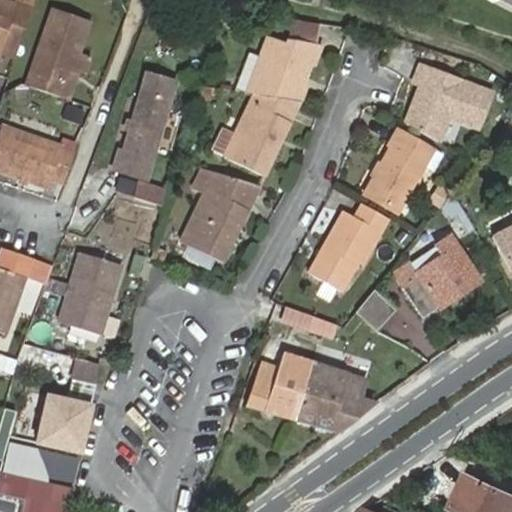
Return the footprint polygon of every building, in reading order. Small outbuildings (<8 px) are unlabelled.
[(19,55),(37,6),(18,0),(0,0),(0,50),(5,52),(6,50),(19,55)] [(511,0),(486,0),(511,12),(511,0)] [(57,7),(34,70),(77,86),(99,22),(57,7)] [(289,26),(286,45),(315,50),(318,31),(289,26)] [(265,44),(246,98),(250,98),(295,105),(301,89),(297,88),(305,69),(308,70),(316,50),(315,50),(286,45),(284,50),(265,44)] [(411,110),(404,128),(439,146),(449,119),(478,131),(491,95),(419,67),(412,85),(420,89),(417,96),(414,102),(420,105),(419,108),(411,110)] [(34,70),(28,86),(71,102),(77,86),(34,70)] [(142,78),(137,93),(169,103),(173,88),(142,78)] [(169,103),(137,93),(118,154),(115,153),(108,173),(143,184),(169,103)] [(280,140),(297,105),(295,105),(250,98),(220,159),(260,179),(276,148),(270,145),(274,138),(280,140)] [(50,177),(64,181),(77,150),(7,125),(0,146),(0,167),(21,174),(47,183),(50,177)] [(429,153),(397,136),(363,200),(394,217),(429,153)] [(270,145),(276,148),(280,140),(274,138),(270,145)] [(235,232),(256,187),(197,172),(187,193),(200,199),(178,247),(219,267),(231,240),(225,238),(230,230),(235,232)] [(47,183),(21,174),(18,181),(45,191),(47,183)] [(130,185),(125,200),(150,209),(156,194),(130,185)] [(459,208),(466,221),(479,213),(472,201),(459,208)] [(359,273),(386,223),(358,207),(350,222),(338,216),(307,279),(340,296),(354,271),(359,273)] [(511,225),(491,237),(511,275),(511,225)] [(225,238),(231,240),(235,232),(230,230),(225,238)] [(482,285),(451,237),(409,266),(417,277),(402,288),(422,319),(437,310),(439,313),(482,285)] [(0,268),(21,274),(27,256),(0,247),(0,268)] [(154,247),(151,259),(164,264),(169,252),(154,247)] [(120,265),(79,252),(57,319),(98,334),(120,265)] [(51,265),(38,260),(32,278),(45,282),(51,265)] [(0,268),(0,331),(2,333),(21,274),(0,268)] [(395,312),(373,290),(354,314),(374,333),(395,312)] [(340,325),(324,320),(297,311),(288,307),(283,323),(334,338),(337,336),(340,325)] [(278,367),(283,353),(284,350),(268,345),(263,362),(278,367)] [(296,421),(314,362),(294,357),(283,353),(278,367),(263,362),(247,406),(296,421)] [(71,380),(96,385),(100,364),(74,359),(71,380)] [(338,436),(376,404),(362,399),(343,393),(349,374),(314,362),(296,421),(335,435),(338,436)] [(369,379),(349,374),(343,393),(362,399),(369,379)] [(5,468),(0,467),(0,499),(24,505),(28,488),(29,484),(4,477),(5,468)] [(448,509),(455,511),(511,511),(511,497),(463,475),(448,509)] [(22,511),(44,511),(49,493),(28,488),(24,505),(23,510),(22,511)] [(56,511),(58,506),(70,510),(73,498),(49,493),(44,511),(56,511)] [(0,511),(22,511),(23,510),(0,503),(0,511)]
